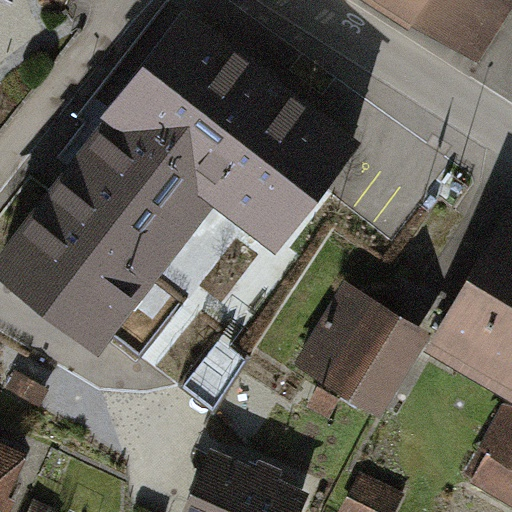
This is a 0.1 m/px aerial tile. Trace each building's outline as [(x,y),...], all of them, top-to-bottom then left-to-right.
[(383,0),(472,56),(509,0),(383,0)] [(119,114),(1,264),(95,337),(215,185),(279,235),(356,138),(189,7),(110,107),(119,114)] [(428,323),(418,341),(505,392),(475,443),(480,446),(462,478),(511,506),(511,205),(501,199),(428,323)] [(345,275),(294,362),(377,411),(418,341),(428,323),(345,275)] [(251,354),(222,332),(183,382),(217,409),(251,354)] [(0,506),(27,448),(0,435),(0,506)] [(210,445),(180,511),(296,511),(307,488),(275,474),(278,467),(257,458),(254,465),(210,445)] [(388,511),(397,497),(356,474),(336,511),(337,511),(388,511)]
